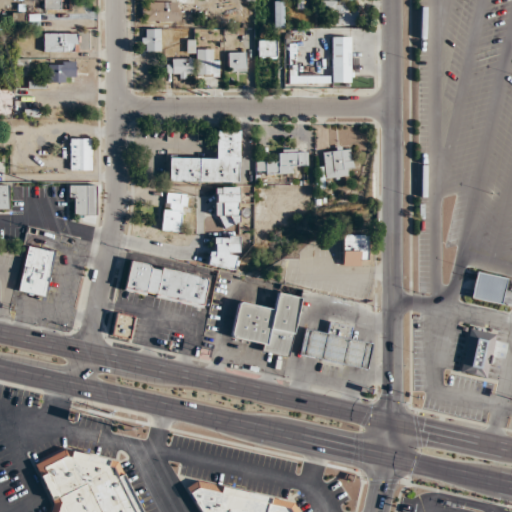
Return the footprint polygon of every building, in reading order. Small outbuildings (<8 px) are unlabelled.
[(43,0),(43,10),(65,10),(65,0),(43,0)] [(331,26),(359,26),(359,0),(321,0),(322,17),(331,17),(331,26)] [(179,2),(142,2),(142,23),(179,23),(179,2)] [(284,2),(273,2),(273,28),(284,28),(284,2)] [(160,52),(160,29),(142,30),(142,52),(160,52)] [(43,52),(78,52),(78,34),(43,34),(43,52)] [(350,37),(332,37),(332,83),(350,83),(350,37)] [(276,58),(276,41),(258,41),(258,58),(276,58)] [(196,77),(217,77),(217,50),(196,50),(196,77)] [(246,72),(246,52),(229,52),(229,72),(246,72)] [(166,59),(166,79),(193,79),(193,59),(166,59)] [(48,82),(76,82),(76,62),(48,62),(48,82)] [(168,183),(238,183),(239,131),(217,131),(217,159),(169,159),(168,183)] [(70,170),(92,170),(92,139),(70,139),(70,170)] [(348,169),(349,169),(353,154),(328,149),(322,176),(345,181),(348,169)] [(306,150),(278,151),(279,161),(255,162),(256,176),(296,175),(296,166),(307,166),(306,150)] [(8,185),(0,185),(0,209),(8,210),(8,185)] [(87,185),(69,185),(69,206),(76,206),(76,216),(87,216),(87,185)] [(239,188),(215,188),(215,226),(239,226),(239,188)] [(161,231),(183,234),(187,195),(165,193),(161,231)] [(342,266),(368,266),(368,235),(342,235),(342,266)] [(238,237),(210,237),(210,269),(238,269),(238,237)] [(17,291),(45,297),(55,252),(27,246),(17,291)] [(203,306),(208,276),(129,261),(124,291),(203,306)] [(506,279),(475,272),(469,298),(500,305),(506,279)] [(237,303),(271,311),(275,294),(300,300),(286,358),(260,351),(261,347),(229,339),(237,303)] [(110,337),(128,342),(134,317),(116,312),(110,337)] [(364,370),(297,356),(303,331),(325,335),(328,322),(350,327),(347,340),(370,345),(364,370)] [(494,335),(467,329),(458,373),(485,379),(494,335)] [(142,511),(121,462),(67,450),(36,463),(53,504),(51,511),(142,511)] [(299,511),(298,509),(299,503),(196,482),(185,488),(199,511),(204,511),(299,511)]
